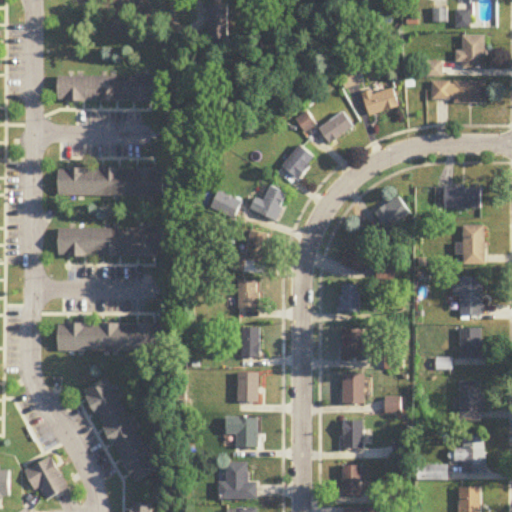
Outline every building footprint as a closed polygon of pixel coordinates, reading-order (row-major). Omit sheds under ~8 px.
[(229,40),(229,0),(209,0),(209,40),(229,40)] [(319,28),(334,28),(334,13),(319,13),(319,28)] [(457,29),(469,29),(469,13),(457,13),(457,29)] [(456,53),(456,70),(486,70),(486,38),(463,38),(463,53),(456,53)] [(365,84),(359,69),(341,75),(347,91),(365,84)] [(160,79),(59,79),(59,103),(160,103),(160,79)] [(486,105),(486,83),(432,83),(432,105),(486,105)] [(364,96),(370,118),(401,110),(395,88),(364,96)] [(355,128),(344,113),(320,130),(331,145),(355,128)] [(316,125),(307,114),(297,121),(307,133),(316,125)] [(284,168),(300,181),(317,160),(301,147),(284,168)] [(164,198),(164,170),(58,170),(58,198),(164,198)] [(289,196),(271,187),(264,202),(258,198),(252,211),(276,223),(289,196)] [(445,211),(481,211),(481,188),(445,188),(445,211)] [(376,214),(388,232),(412,215),(400,198),(376,214)] [(464,227),(464,266),(486,266),(486,227),(464,227)] [(59,258),(163,258),(163,230),(59,230),(59,258)] [(264,266),(270,236),(252,232),(246,262),(264,266)] [(342,266),(366,276),(377,248),(353,239),(342,266)] [(454,297),(461,297),(461,317),(483,317),(483,279),(461,279),(461,288),(454,288),(454,297)] [(239,313),(261,313),(261,283),(239,283),(239,313)] [(362,286),(341,286),(341,315),(362,315),(362,286)] [(163,326),(58,326),(58,354),(163,354),(163,326)] [(242,360),(261,360),(261,330),(242,330),(242,360)] [(461,360),(483,360),(483,330),(461,330),(461,360)] [(364,331),(343,331),(343,360),(364,360),(364,331)] [(239,405),(259,405),(259,375),(239,375),(239,405)] [(344,407),(365,407),(365,376),(344,376),(344,407)] [(130,485),(155,474),(112,380),(88,391),(130,485)] [(461,384),(461,423),(484,423),(484,384),(461,384)] [(237,450),(259,450),(259,422),(237,422),(237,450)] [(364,423),(344,423),(344,452),(363,452),(364,423)] [(464,475),(486,475),(486,438),(464,438),(464,449),(456,449),(456,464),(464,464),(464,475)] [(28,471),(41,503),(68,492),(56,460),(28,471)] [(220,485),(220,502),(254,502),(254,485),(249,485),(249,465),(227,465),(227,485),(220,485)] [(343,498),(362,498),(362,468),(343,468),(343,498)] [(421,482),(448,482),(448,468),(421,468),(421,482)] [(0,500),(11,500),(11,473),(0,472),(0,500)] [(481,511),(481,489),(460,489),(460,511),(481,511)]
